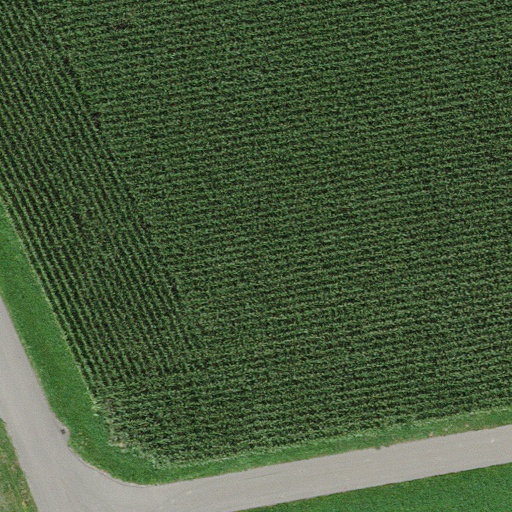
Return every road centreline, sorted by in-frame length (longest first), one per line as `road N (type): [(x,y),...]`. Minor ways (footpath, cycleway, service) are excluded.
road 1 (track): [(511,450),(182,511)]
road 2 (tertiary): [(0,346),(71,511)]
